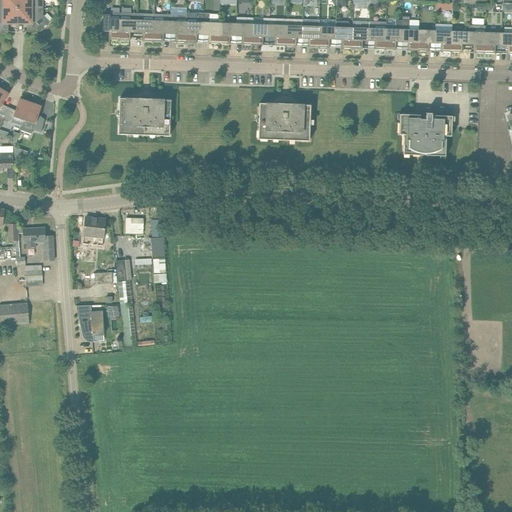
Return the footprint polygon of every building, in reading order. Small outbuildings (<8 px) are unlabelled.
[(17,8),(0,7),(0,29),(3,31),(10,32),(10,31),(8,31),(8,23),(17,23),(17,8)] [(43,15),(43,8),(17,8),(17,23),(26,23),(26,31),(24,31),(24,32),(31,31),(38,29),(45,25),(51,21),(50,21),(49,22),(43,15)] [(120,13),(120,19),(119,40),(130,40),(130,32),(136,33),(137,13),(120,13)] [(137,13),(136,33),(142,33),(141,41),(152,41),(153,14),(137,13)] [(186,15),(185,42),(196,43),(196,35),(202,35),(203,13),(196,13),(196,15),(186,15)] [(203,13),(202,35),(208,35),(208,43),(219,43),(219,22),(209,22),(210,13),(203,13)] [(119,40),(120,19),(110,18),(110,15),(103,14),(102,31),(109,32),(108,40),(119,40)] [(153,14),(152,41),(163,41),(163,34),(169,34),(170,14),(153,14)] [(186,15),(170,14),(169,34),(175,34),(175,42),(185,42),(186,15)] [(236,17),(236,23),(235,36),(241,36),(241,44),(252,45),(252,24),(253,18),(236,17)] [(263,24),(252,24),(252,45),(262,45),(263,37),(269,37),(269,18),(263,18),(263,24)] [(269,18),(269,37),(274,38),(274,45),(285,46),(286,19),(269,18)] [(286,19),(285,46),(296,46),(296,38),(302,39),(302,25),(302,19),(286,19)] [(395,29),(385,28),(384,49),(395,50),(395,42),(401,42),(402,20),(395,20),(395,29)] [(409,20),(402,20),(401,42),(407,42),(407,50),(418,51),(418,30),(409,29),(409,20)] [(219,22),(219,43),(229,44),(230,36),(235,36),(236,23),(219,22)] [(369,22),(369,28),(368,41),(374,41),(374,49),(384,49),(385,28),(385,22),(369,22)] [(319,26),(302,25),(302,39),(308,39),(307,47),(318,47),(319,26)] [(468,25),(468,31),(468,45),(473,45),(473,53),(484,53),(485,32),(485,26),(468,25)] [(319,26),(318,47),(329,47),(329,40),(335,40),(335,27),(319,26)] [(335,27),(335,40),(341,40),(341,48),(351,48),(352,27),(335,27)] [(369,28),(352,27),(351,48),(362,48),(362,41),(368,41),(369,28)] [(418,30),(418,51),(428,51),(429,43),(434,43),(435,30),(418,30)] [(435,30),(434,43),(440,44),(440,51),(451,52),(451,31),(435,30)] [(468,31),(451,31),(451,52),(461,52),(462,44),(468,45),(468,31)] [(485,32),(484,53),(495,53),(495,46),(501,46),(501,33),(485,32)] [(511,32),(501,33),(501,46),(507,46),(506,54),(511,53),(511,32)] [(0,88),(0,116),(3,119),(9,107),(2,104),(8,93),(7,92),(8,91),(1,87),(0,88)] [(9,107),(3,119),(11,122),(22,126),(24,120),(30,102),(29,102),(29,100),(22,97),(21,99),(19,98),(15,110),(9,107)] [(118,134),(132,134),(133,134),(133,131),(138,131),(138,135),(150,135),(150,132),(154,132),(154,135),(169,136),(171,100),(119,98),(119,113),(122,113),(122,118),(119,117),(118,134)] [(30,102),(24,120),(35,124),(33,130),(41,132),(44,120),(37,118),(41,106),(39,105),(40,104),(32,101),(32,103),(30,102)] [(258,139),(272,139),(273,139),(273,136),(278,136),(277,140),(289,140),(290,137),(294,137),(294,140),(309,141),(310,105),(259,103),(259,118),(262,118),(262,123),(258,122),(258,139)] [(445,152),(445,156),(446,139),(445,139),(445,136),(451,136),(452,116),(448,116),(448,113),(449,113),(451,109),(445,107),(438,106),(432,107),(426,108),(425,116),(420,116),(420,110),(417,112),(419,114),(400,114),(403,115),(403,119),(399,119),(399,134),(405,134),(404,137),(403,154),(404,154),(404,150),(409,150),(408,154),(423,155),(423,154),(425,154),(425,155),(440,155),(440,152),(445,152)] [(0,146),(0,168),(13,168),(12,159),(13,152),(13,146),(0,146)] [(85,217),(84,227),(83,240),(102,242),(105,219),(85,217)] [(126,218),(126,233),(142,233),(143,219),(126,218)] [(161,219),(152,220),(153,237),(162,236),(161,219)] [(19,248),(18,240),(18,223),(7,224),(7,241),(14,241),(14,248),(16,248),(19,248)] [(35,242),(43,242),(44,260),(54,260),(53,236),(45,236),(44,228),(22,229),(23,239),(24,243),(26,243),(26,249),(35,249),(35,242)] [(167,282),(164,237),(152,238),(154,283),(167,282)] [(16,248),(17,265),(25,264),(25,256),(20,256),(20,248),(19,248),(16,248)] [(117,260),(119,301),(132,300),(130,259),(117,260)] [(24,267),(26,286),(43,285),(41,266),(24,267)] [(112,271),(105,272),(94,273),(95,284),(105,283),(113,282),(112,271)] [(0,325),(18,324),(28,323),(27,303),(17,304),(0,305),(0,325)] [(76,306),(82,335),(82,336),(82,337),(83,337),(83,338),(84,338),(84,339),(85,339),(85,340),(86,340),(86,341),(87,341),(88,341),(88,342),(89,342),(90,342),(91,342),(97,342),(97,341),(93,341),(93,335),(103,335),(102,311),(91,312),(91,305),(76,306)] [(120,331),(119,319),(110,319),(111,331),(120,331)]
